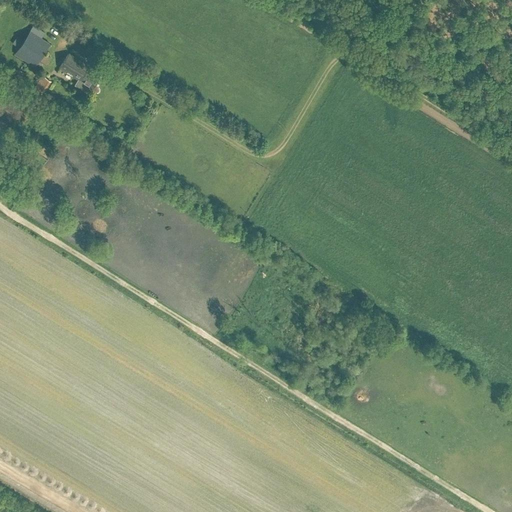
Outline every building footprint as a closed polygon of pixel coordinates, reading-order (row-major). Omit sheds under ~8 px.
[(46,61),(51,54),(45,50),(50,42),(39,35),(42,31),(32,25),(23,39),(18,46),(14,53),(35,67),(40,58),(46,61)] [(18,46),(23,39),(17,35),(12,42),(18,46)] [(90,70),(87,68),(89,65),(68,52),(58,67),(77,79),(74,84),(88,92),(100,74),(91,69),(90,70)] [(21,76),(24,72),(17,67),(13,72),(12,71),(8,75),(12,78),(13,76),(17,79),(20,75),(21,76)] [(43,93),(51,80),(42,74),(34,87),(43,93)]
